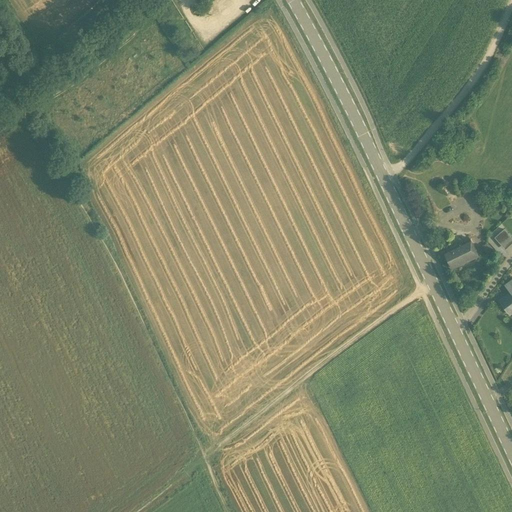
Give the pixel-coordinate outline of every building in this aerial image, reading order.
[(457,149),(460,146),(450,138),(447,142),(457,149)] [(503,249),(511,240),(511,239),(501,228),(492,237),(503,249)] [(452,268),(478,255),(470,238),(443,251),(452,268)] [(482,247),(490,256),(495,252),(487,242),(482,247)] [(510,292),(499,300),(510,314),(511,311),(511,279),(505,285),(510,292)]
